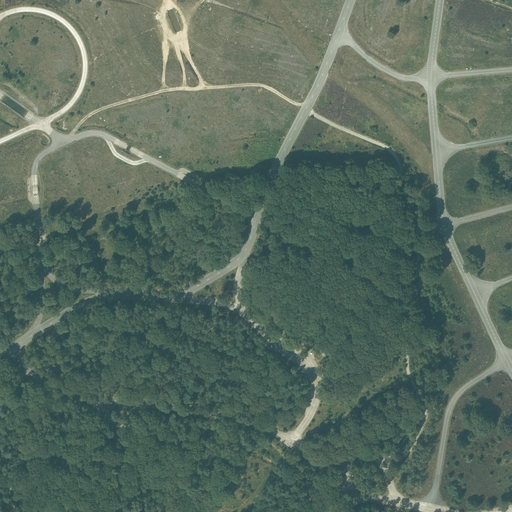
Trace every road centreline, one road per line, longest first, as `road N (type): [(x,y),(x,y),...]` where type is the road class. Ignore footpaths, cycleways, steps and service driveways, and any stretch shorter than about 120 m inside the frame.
road 1 (unknown): [(385,467),(410,453),(422,418),(407,363),(421,280),(414,237)]
road 2 (unknown): [(414,237),(397,156),(304,111)]
road 3 (unknown): [(302,356),(396,289),(401,247),(414,237)]
road 4 (unknown): [(61,137),(35,169),(43,266)]
